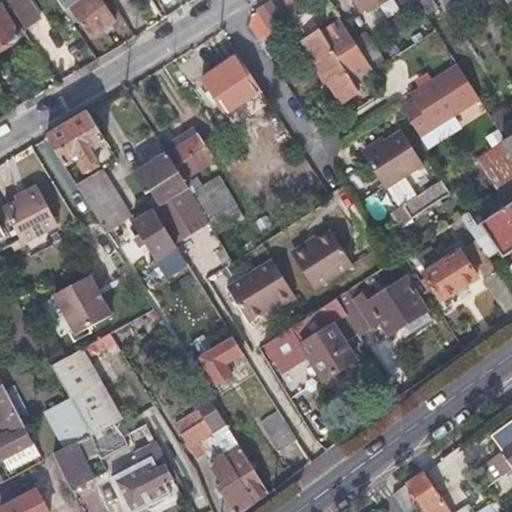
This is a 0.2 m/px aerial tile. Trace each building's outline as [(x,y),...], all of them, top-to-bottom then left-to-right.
[(29,0),(8,0),(28,28),(42,18),(29,0)] [(75,19),(82,28),(88,37),(113,20),(99,0),(54,0),(71,22),(75,19)] [(256,11),(261,20),(269,32),(283,22),(269,0),(268,0),(254,9),(256,11)] [(303,6),(299,0),(282,0),(291,13),(303,6)] [(352,0),(359,11),(375,1),(376,0),(352,0)] [(0,47),(2,46),(17,37),(0,8),(0,47)] [(261,20),(256,11),(250,15),(247,25),(262,48),(274,41),(269,32),(261,20)] [(338,19),(301,42),(338,104),(356,93),(352,86),(372,73),(364,62),(351,41),(338,19)] [(364,62),(371,58),(377,54),(364,33),(351,41),(364,62)] [(96,58),(92,52),(88,47),(80,51),(89,63),(96,58)] [(34,50),(27,54),(21,58),(36,82),(49,74),(34,50)] [(269,105),(237,55),(200,79),(222,113),(231,107),(241,123),(269,105)] [(409,102),(398,109),(417,139),(479,101),(457,66),(407,98),(409,102)] [(511,135),(511,120),(504,109),(489,118),(495,128),(503,141),(511,135)] [(64,166),(70,163),(75,159),(84,172),(97,164),(89,151),(104,141),(86,112),(45,137),(64,166)] [(499,144),(503,141),(495,128),(483,136),(491,148),(499,144)] [(360,155),(382,189),(383,188),(395,208),(414,197),(401,177),(419,165),(398,131),(360,155)] [(196,135),(165,154),(182,180),(208,164),(212,161),(196,135)] [(511,135),(503,141),(499,144),(509,160),(511,157),(511,135)] [(151,188),(161,205),(187,188),(182,180),(165,154),(131,175),(142,194),(151,188)] [(216,177),(208,164),(182,180),(187,188),(190,193),(216,177)] [(105,231),(116,224),(128,217),(98,169),(75,184),(105,231)] [(190,193),(207,220),(233,203),(216,177),(190,193)] [(392,229),(420,211),(448,194),(447,192),(452,188),(445,177),(414,197),(395,208),(384,215),(392,229)] [(3,208),(19,238),(22,243),(56,224),(36,186),(26,191),(28,195),(17,201),(3,208)] [(172,241),(207,220),(190,193),(187,188),(161,205),(155,208),(152,210),(172,241)] [(15,197),(17,201),(28,195),(26,191),(15,197)] [(362,208),(381,219),(389,206),(370,195),(362,208)] [(457,217),(462,224),(484,256),(495,249),(499,257),(511,248),(511,201),(474,226),(465,212),(457,217)] [(175,246),(172,241),(152,210),(149,212),(146,206),(130,216),(156,258),(175,246)] [(511,295),(484,256),(462,224),(452,230),(482,274),(483,282),(507,317),(511,313),(511,295)] [(328,230),(289,255),(311,289),(350,264),(328,230)] [(476,277),(467,263),(458,250),(421,274),(424,278),(419,281),(435,304),(476,277)] [(292,295),(270,260),(225,287),(247,323),(292,295)] [(88,276),(53,296),(75,336),(111,316),(88,276)] [(359,336),(369,329),(380,322),(387,335),(402,325),(424,310),(404,280),(367,303),(362,295),(353,300),(347,291),(335,299),(346,315),(359,336)] [(335,322),(346,315),(335,299),(311,315),(317,324),(330,315),(335,322)] [(430,319),(424,310),(402,325),(408,333),(430,319)] [(359,336),(346,315),(335,322),(330,315),(317,324),(311,315),(300,323),(306,331),(296,337),(290,329),(264,347),(280,372),(306,354),(323,379),(369,350),(359,336)] [(300,323),(290,329),(296,337),(306,331),(300,323)] [(94,358),(117,344),(110,333),(87,347),(94,358)] [(193,361),(202,375),(210,389),(233,375),(225,364),(243,353),(232,336),(193,361)] [(0,388),(0,421),(6,433),(0,435),(0,455),(2,459),(34,442),(4,387),(0,388)] [(213,402),(199,411),(211,431),(226,422),(213,402)] [(279,410),(270,415),(261,421),(278,448),(296,437),(279,410)] [(211,431),(199,411),(177,424),(197,456),(208,450),(214,459),(213,466),(222,481),(219,484),(236,511),(240,511),(256,501),(225,452),(211,431)] [(511,465),(511,419),(489,435),(511,465)] [(233,447),(225,452),(256,501),(270,491),(230,429),(224,432),(233,447)] [(175,478),(166,460),(158,441),(132,454),(136,462),(108,475),(126,511),(133,511),(173,493),(167,481),(175,478)] [(54,453),(62,471),(71,489),(91,479),(73,442),(54,453)] [(423,471),(414,477),(406,483),(425,511),(442,501),(423,471)] [(47,511),(44,504),(39,494),(19,505),(10,489),(0,494),(0,510),(1,511),(47,511)]
